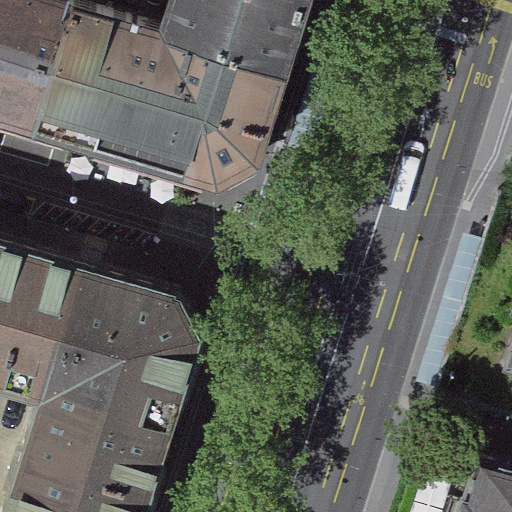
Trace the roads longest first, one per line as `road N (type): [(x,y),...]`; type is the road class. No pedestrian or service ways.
road 1 (residential): [(377,277),(0,164)]
road 2 (tertiary): [(377,277),(469,0)]
road 3 (tertiary): [(303,511),(377,277)]
